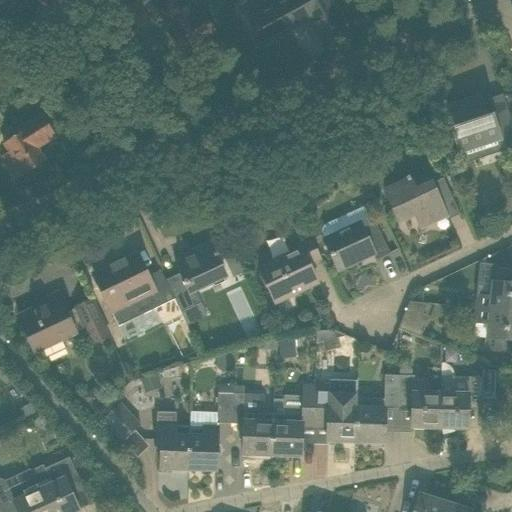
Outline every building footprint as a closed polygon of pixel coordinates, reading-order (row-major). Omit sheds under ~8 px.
[(24,0),(26,3),(31,0),(39,0),(47,15),(65,6),(61,0),(24,0)] [(168,33),(182,55),(216,34),(201,11),(193,16),(182,0),(150,0),(170,31),(168,33)] [(284,0),(247,20),(262,47),(309,21),(319,39),(345,24),(331,0),(284,0)] [(136,1),(118,13),(131,33),(149,21),(136,1)] [(5,70),(0,76),(0,81),(10,89),(18,80),(5,70)] [(454,115),(453,115),(455,122),(456,122),(458,128),(454,129),(462,153),(503,140),(507,151),(511,148),(511,123),(510,118),(495,123),(493,116),(488,118),(480,96),(451,106),(454,115)] [(18,112),(0,123),(0,141),(7,153),(0,157),(5,163),(15,180),(45,161),(37,149),(55,138),(44,121),(39,113),(24,123),(18,112)] [(383,188),(399,222),(414,215),(420,228),(446,216),(440,204),(452,198),(443,178),(415,191),(408,177),(383,188)] [(285,185),(276,188),(277,192),(279,199),(289,196),(286,189),(285,185)] [(321,234),(322,238),(338,271),(373,255),(375,260),(389,254),(374,222),(363,227),(360,220),(346,227),(341,217),(325,225),(323,227),(321,230),(321,234)] [(317,284),(308,265),(320,259),(309,236),(286,247),(289,251),(257,266),(275,304),(317,284)] [(183,280),(168,287),(174,300),(176,305),(177,306),(181,314),(187,326),(207,317),(195,293),(226,278),(220,265),(211,247),(209,248),(207,244),(196,250),(198,253),(175,264),(183,280)] [(137,255),(94,276),(102,294),(112,314),(118,327),(174,300),(168,287),(160,271),(147,277),(145,274),(137,255)] [(237,259),(226,264),(233,278),(243,273),(237,259)] [(476,294),(474,310),(511,312),(511,273),(493,271),(491,296),(476,294)] [(91,346),(109,338),(92,301),(65,313),(56,295),(43,302),(44,305),(18,318),(34,352),(36,352),(41,361),(65,350),(61,340),(77,333),(76,332),(83,329),(91,346)] [(397,328),(420,337),(428,316),(422,314),(427,303),(408,302),(397,328)] [(511,312),(474,310),(473,324),(486,325),(484,350),(511,353),(511,312)] [(345,335),(334,331),(331,329),(316,331),(316,343),(322,341),(337,337),(345,335)] [(340,348),(337,337),(322,341),(325,352),(340,348)] [(232,351),(216,356),(216,367),(221,372),(232,372),(232,351)] [(441,377),(439,429),(441,429),(444,435),(454,432),(454,429),(467,430),(468,411),(468,408),(480,408),(480,411),(481,411),(482,399),(494,399),(495,371),(483,371),(482,378),(462,377),(453,377),(453,373),(451,370),(449,367),(445,364),(441,364),(441,377)] [(383,399),(356,398),(356,410),(355,443),(383,444),(384,409),(398,410),(399,375),(384,375),(383,399)] [(414,376),(399,375),(398,410),(412,410),(411,428),(439,429),(441,377),(427,376),(426,391),(413,391),(414,376)] [(330,385),(316,385),(314,428),(328,428),(327,442),(355,443),(356,410),(356,398),(357,381),(330,380),(330,385)] [(314,428),(316,385),(302,384),(301,392),(297,392),(297,401),(288,401),(288,392),(277,391),(276,415),(273,415),(272,437),(271,456),(301,457),(302,427),(314,428)] [(104,399),(93,388),(82,398),(93,410),(104,399)] [(216,424),(232,424),(233,394),(217,393),(216,424)] [(242,455),(271,456),(272,437),(273,415),(263,415),(263,408),(245,402),(246,394),(233,394),(232,424),(243,425),(242,455)] [(30,403),(20,409),(25,418),(35,413),(30,403)] [(102,421),(122,443),(140,426),(119,404),(102,421)] [(160,470),(188,472),(189,426),(177,426),(177,424),(176,424),(176,413),(156,412),(156,426),(163,427),(160,470)] [(189,426),(188,472),(214,473),(217,426),(202,425),(202,427),(189,426)] [(125,440),(131,452),(146,444),(140,432),(125,440)] [(51,484),(39,490),(38,490),(48,511),(76,511),(79,511),(70,491),(82,485),(69,458),(44,469),(51,484)] [(0,478),(0,504),(3,511),(48,511),(38,490),(39,490),(30,469),(5,481),(0,478)] [(443,511),(446,504),(419,495),(413,511),(443,511)]
